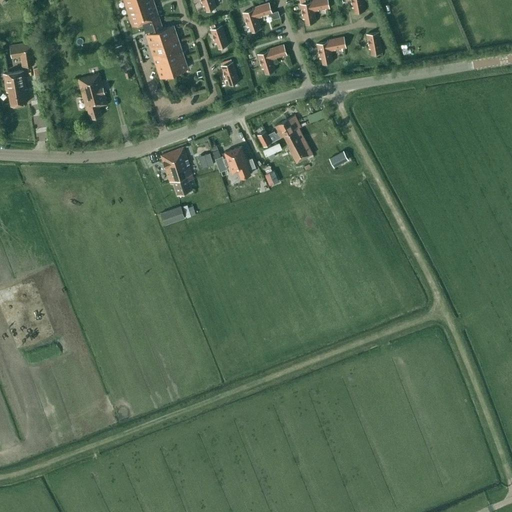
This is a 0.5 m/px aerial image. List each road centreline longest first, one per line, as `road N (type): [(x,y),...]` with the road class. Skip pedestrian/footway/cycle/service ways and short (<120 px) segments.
road 1 (tertiary): [(0,154),(126,152),(284,96),(503,59)]
road 2 (track): [(0,476),(443,310)]
road 3 (track): [(443,310),(333,87)]
road 4 (track): [(511,482),(443,310)]
